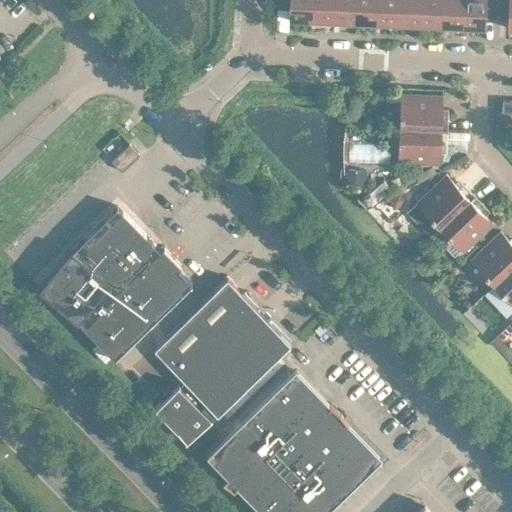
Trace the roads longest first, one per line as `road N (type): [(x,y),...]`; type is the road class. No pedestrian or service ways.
road 1 (unclassified): [(511,490),(171,131)]
road 2 (secondary): [(184,511),(0,319)]
road 3 (residential): [(484,65),(251,54)]
road 4 (residential): [(0,175),(76,102),(98,57)]
road 5 (residential): [(98,57),(0,139)]
road 6 (secondary): [(0,421),(90,511)]
road 7 (residential): [(511,181),(484,153),(484,65)]
